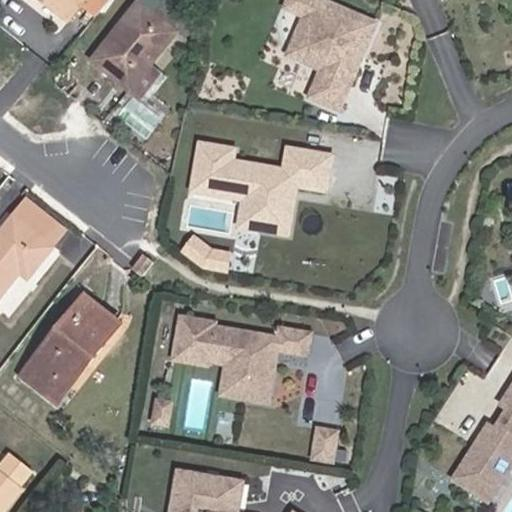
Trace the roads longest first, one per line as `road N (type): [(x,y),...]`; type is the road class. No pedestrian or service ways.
road 1 (residential): [(511,107),(468,131),(441,167),(381,488)]
road 2 (residential): [(0,128),(113,214)]
